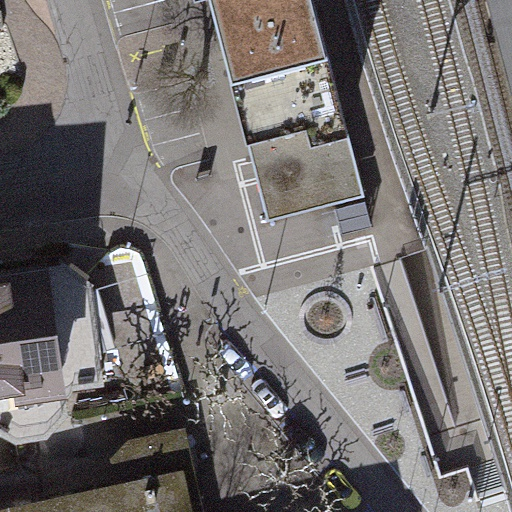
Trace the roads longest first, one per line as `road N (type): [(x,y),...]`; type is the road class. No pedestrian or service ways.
road 1 (residential): [(115,174),(177,221),(256,340),(400,511)]
road 2 (residential): [(115,174),(72,0)]
